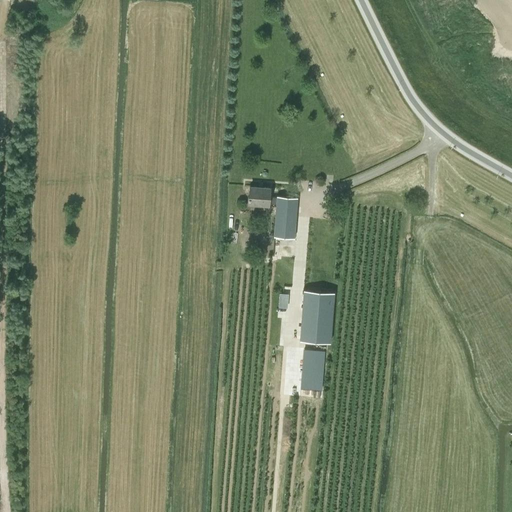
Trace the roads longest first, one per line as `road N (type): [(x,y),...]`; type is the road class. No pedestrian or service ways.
road 1 (track): [(5,511),(6,0)]
road 2 (tertiary): [(511,175),(423,117),(360,0)]
